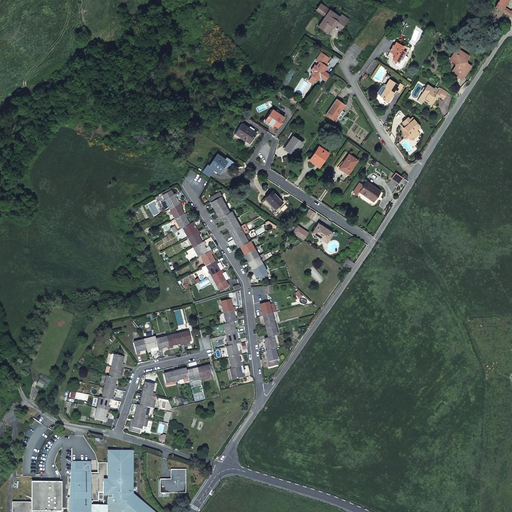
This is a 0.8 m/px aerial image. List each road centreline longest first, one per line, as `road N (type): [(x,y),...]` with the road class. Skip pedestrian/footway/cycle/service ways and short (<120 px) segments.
road 1 (residential): [(263,396),(245,283),(192,195),(193,182)]
road 2 (unclassified): [(372,241),(263,396)]
road 3 (unclassified): [(511,25),(412,178)]
road 4 (residential): [(266,139),(265,174),(372,241)]
road 5 (residential): [(203,337),(205,351),(139,367),(112,435)]
road 6 (tertiary): [(364,511),(220,464)]
road 7 (residential): [(350,53),(343,65),(412,178)]
